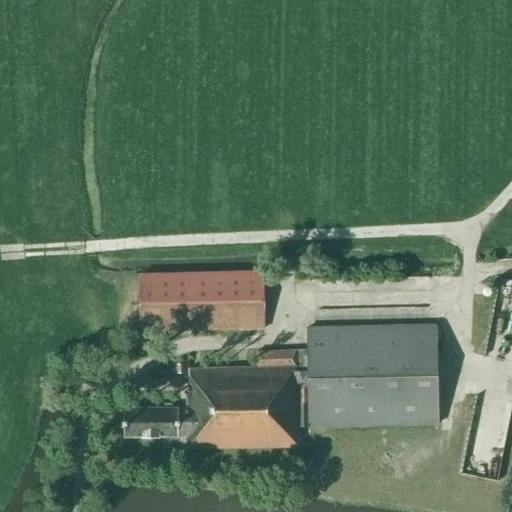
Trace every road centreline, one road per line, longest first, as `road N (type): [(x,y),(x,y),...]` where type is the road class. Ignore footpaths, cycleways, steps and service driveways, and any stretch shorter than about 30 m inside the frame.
road 1 (track): [(466,226),(9,253)]
road 2 (track): [(89,388),(148,363),(282,340),(314,299),(470,292)]
road 3 (track): [(476,377),(466,226)]
